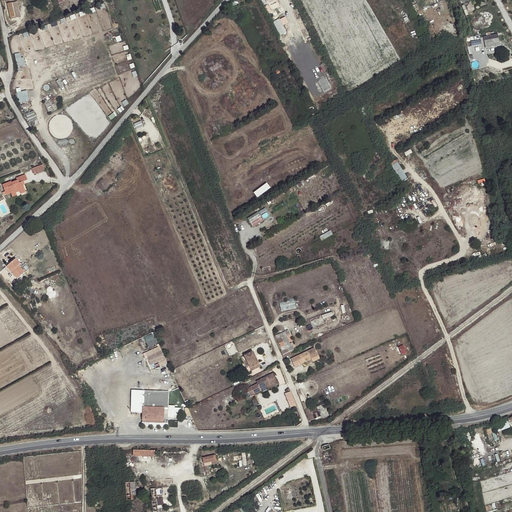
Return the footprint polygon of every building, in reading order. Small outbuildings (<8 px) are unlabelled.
[(16,2),(7,4),(10,19),(19,17),(16,2)] [(274,21),(281,34),(287,31),(281,18),(274,21)] [(500,35),(471,38),(472,48),(501,45),(500,35)] [(22,53),(16,53),(17,66),(26,65),(26,57),(22,57),(22,53)] [(21,91),(21,88),(17,88),(18,102),(30,101),(29,90),(21,91)] [(34,110),(27,113),(29,121),(37,118),(34,110)] [(392,164),(403,181),(409,177),(398,160),(392,164)] [(42,165),(33,168),(36,174),(45,171),(42,165)] [(20,191),(25,189),(23,185),(22,182),(24,181),(27,180),(25,175),(16,178),(17,180),(12,183),(11,181),(2,185),(6,195),(11,193),(12,197),(17,195),(16,193),(20,191)] [(258,197),(272,188),(269,183),(255,192),(258,197)] [(259,211),(248,217),(254,227),(265,220),(259,211)] [(331,230),(320,236),(322,240),(334,234),(331,230)] [(19,266),(20,265),(15,260),(7,267),(17,279),(24,273),(19,266)] [(282,310),(297,308),(295,299),(280,301),(282,310)] [(52,321),(41,327),(46,332),(55,328),(52,321)] [(284,332),(275,336),(281,351),(290,347),(284,332)] [(145,336),(148,346),(159,343),(157,337),(155,338),(154,334),(145,336)] [(399,346),(402,355),(408,352),(405,344),(399,346)] [(160,345),(144,353),(150,366),(158,362),(160,367),(169,363),(160,345)] [(301,354),(305,362),(311,359),(312,361),(319,358),(315,348),(301,354)] [(260,368),(252,352),(244,356),(251,372),(260,368)] [(295,367),(302,363),(299,355),(291,359),(295,367)] [(257,384),(250,387),(253,395),(260,391),(259,389),(265,386),(267,385),(269,389),(277,385),(272,374),(256,382),(257,384)] [(143,425),(167,426),(168,417),(175,417),(175,408),(169,408),(169,391),(131,390),(130,412),(143,413),(143,425)] [(286,392),(290,407),(297,405),(293,391),(286,392)] [(304,409),(309,420),(329,411),(327,405),(310,413),(308,408),(304,409)]
